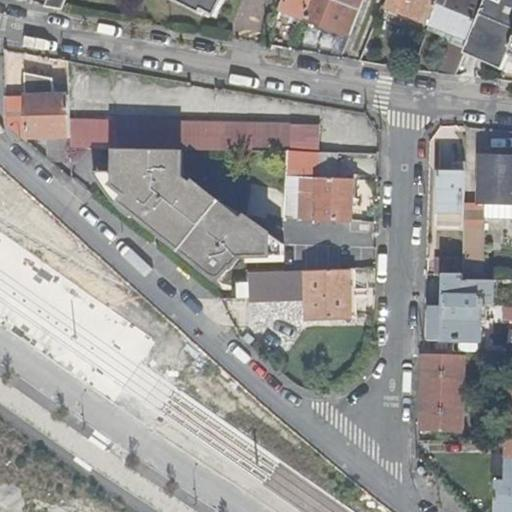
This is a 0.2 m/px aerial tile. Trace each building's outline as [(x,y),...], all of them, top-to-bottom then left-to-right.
[(68,0),(48,0),(45,8),(64,11),(68,0)] [(172,0),(202,15),(204,11),(216,18),(225,0),(172,0)] [(286,0),(283,11),(305,20),(313,0),(286,0)] [(342,31),(351,35),(364,0),(313,0),(305,20),(341,33),(342,31)] [(389,0),(387,7),(431,26),(440,0),(389,0)] [(440,0),(431,26),(428,32),(454,41),(441,75),(456,77),(464,54),(486,0),(440,0)] [(511,53),(511,51),(511,0),(502,0),(501,4),(491,0),(486,0),(464,54),(504,71),(511,53)] [(67,69),(70,69),(70,62),(61,60),(60,69),(54,69),(56,88),(68,87),(67,69)] [(48,137),(72,137),(72,128),(72,120),(71,95),(53,96),(53,81),(26,75),(26,96),(6,97),(7,124),(29,143),(29,138),(48,137)] [(214,123),(72,120),(72,128),(214,131),(214,123)] [(319,126),(214,123),(214,131),(319,133),(319,126)] [(214,131),(72,128),(72,137),(73,149),(127,150),(183,151),(288,153),(320,153),(319,133),(214,131)] [(470,150),(511,150),(511,131),(470,132),(470,150)] [(48,137),(48,159),(54,163),(73,162),(73,149),(72,137),(48,137)] [(183,151),(127,150),(126,171),(126,182),(119,188),(110,197),(116,205),(125,214),(131,219),(134,214),(146,224),(149,221),(164,233),(162,236),(181,251),(187,244),(203,256),(196,264),(213,277),(214,278),(215,278),(216,278),(217,279),(218,279),(219,279),(220,279),(222,278),(223,278),(224,277),(225,276),(226,275),(226,274),(227,273),(227,272),(227,271),(227,270),(227,269),(227,268),(226,267),(226,266),(225,265),(225,264),(224,264),(223,263),(217,258),(219,255),(194,235),(217,207),(195,189),(182,179),(183,151)] [(320,153),(288,153),(287,177),(303,178),(301,220),(351,222),(353,180),(318,178),(320,153)] [(355,154),(320,153),(318,178),(353,180),(355,154)] [(511,157),(482,157),(482,163),(480,202),(511,202),(511,157)] [(436,226),(466,227),(466,213),(466,201),(467,163),(455,163),(454,170),(440,170),(436,226)] [(482,163),(467,163),(466,201),(480,202),(482,163)] [(126,182),(126,171),(104,170),(108,188),(110,197),(119,188),(126,182)] [(511,202),(480,202),(466,201),(466,213),(487,213),(511,213),(511,202)] [(217,207),(194,235),(219,255),(217,258),(223,263),(224,261),(233,269),(241,258),(286,260),(283,249),(246,219),(243,223),(220,204),(217,207)] [(486,280),(487,213),(466,213),(466,227),(465,264),(465,275),(464,280),(486,280)] [(149,221),(146,224),(162,236),(164,233),(149,221)] [(187,244),(181,251),(196,264),(203,256),(187,244)] [(440,263),(440,274),(445,274),(465,275),(465,264),(440,263)] [(305,272),(249,274),(249,299),(249,301),(305,300),(306,320),(349,320),(348,271),(305,272)] [(445,274),(445,304),(445,312),(431,312),(430,340),(463,341),(464,280),(465,275),(445,274)] [(495,305),(495,280),(486,280),(464,280),(463,341),(480,341),(481,305),(495,305)] [(431,304),(431,312),(445,312),(445,304),(431,304)] [(463,431),(465,355),(463,355),(423,354),(421,430),(463,431)] [(495,511),(511,511),(511,439),(509,439),(500,439),(500,446),(504,446),(504,457),(504,487),(496,487),(496,498),(495,511)]
